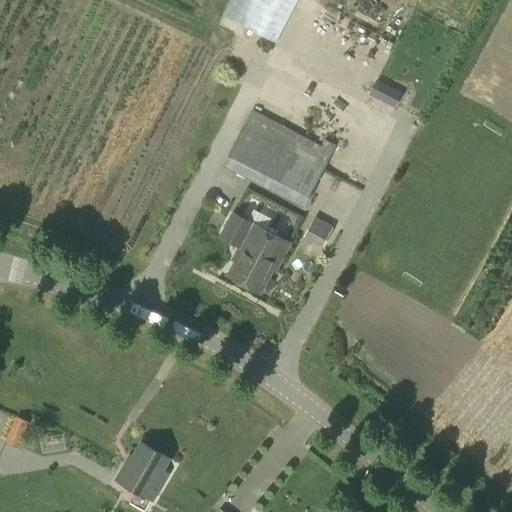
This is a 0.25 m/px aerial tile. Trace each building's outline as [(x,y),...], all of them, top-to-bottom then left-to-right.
[(298,0),(231,0),(223,15),(276,42),(298,0)] [(321,146),(301,136),(286,128),(253,110),(244,125),(223,165),(304,208),(336,146),(324,140),(321,146)] [(275,264),(272,270),(275,271),(290,242),(254,223),(232,212),(219,237),(241,248),(242,246),(275,264)] [(322,247),(333,227),(315,217),(304,237),(322,247)] [(261,292),(272,270),(275,264),(242,246),(241,248),(234,260),(236,261),(229,275),(261,292)] [(18,447),(29,421),(16,416),(5,442),(18,447)] [(163,470),(169,459),(142,442),(130,463),(127,461),(117,479),(153,499),(167,472),(163,470)]
